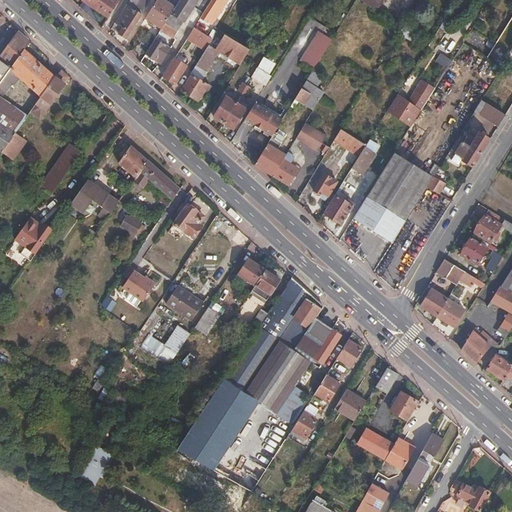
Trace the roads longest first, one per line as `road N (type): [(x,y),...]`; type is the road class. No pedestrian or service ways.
road 1 (secondary): [(11,0),(368,322)]
road 2 (secondary): [(395,315),(42,0)]
road 3 (residential): [(395,315),(511,130)]
road 4 (secondary): [(368,322),(481,422)]
road 5 (secondary): [(495,406),(395,315)]
